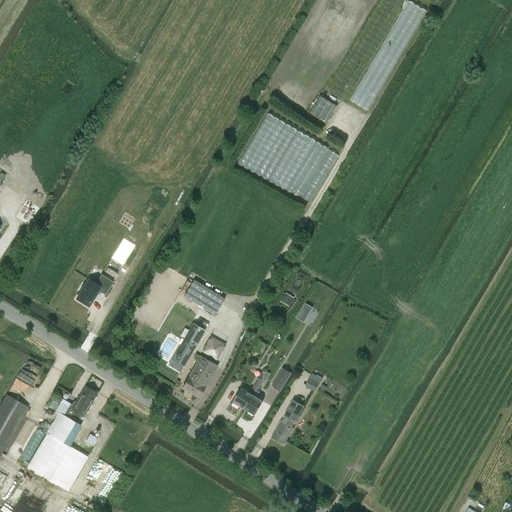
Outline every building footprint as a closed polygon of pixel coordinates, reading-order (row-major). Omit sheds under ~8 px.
[(321,96),(311,112),(327,122),(337,106),(321,96)] [(0,263),(0,264),(9,249),(3,246),(12,232),(2,226),(0,228),(0,263)] [(81,291),(76,299),(88,307),(98,291),(105,295),(113,282),(101,275),(95,284),(89,280),(85,286),(83,285),(80,290),(81,291)] [(214,316),(224,299),(193,280),(183,297),(214,316)] [(289,306),(294,298),(286,293),(281,301),(289,306)] [(305,303),(302,308),(309,313),(312,308),(305,303)] [(184,339),(184,340),(172,359),(183,366),(203,332),(192,326),(189,331),(184,339)] [(185,329),(180,336),(184,339),(189,331),(185,329)] [(211,339),(207,352),(219,356),(224,343),(211,339)] [(197,362),(183,387),(199,397),(217,367),(200,357),(196,355),(193,360),(197,362)] [(150,359),(146,365),(152,369),(156,364),(150,359)] [(283,368),(272,386),(280,391),(291,373),(283,368)] [(313,374),(305,386),(315,391),(322,379),(313,374)] [(252,395),(244,408),(255,415),(263,401),(256,397),(260,392),(258,390),(260,387),(261,386),(256,383),(253,388),(255,390),(252,395)] [(85,414),(97,393),(85,386),(76,403),(74,401),(72,405),(65,401),(58,412),(60,413),(29,465),(39,471),(38,472),(54,482),(68,489),(71,483),(83,463),(82,462),(91,447),(82,442),(77,451),(69,447),(81,426),(78,424),(84,414),(85,414)] [(233,402),(244,408),(252,395),(241,388),(233,402)] [(6,395),(0,405),(0,452),(2,453),(28,407),(6,395)] [(295,421),(304,406),(293,400),(284,415),(287,417),(284,422),(281,421),(271,437),(283,444),(293,428),(291,427),(294,421),(295,421)] [(26,465),(38,445),(30,441),(18,460),(26,465)] [(0,510),(3,511),(12,511),(29,483),(18,477),(6,499),(0,495),(0,510)] [(511,511),(511,505),(506,502),(502,509),(503,510),(507,511),(511,511)]
